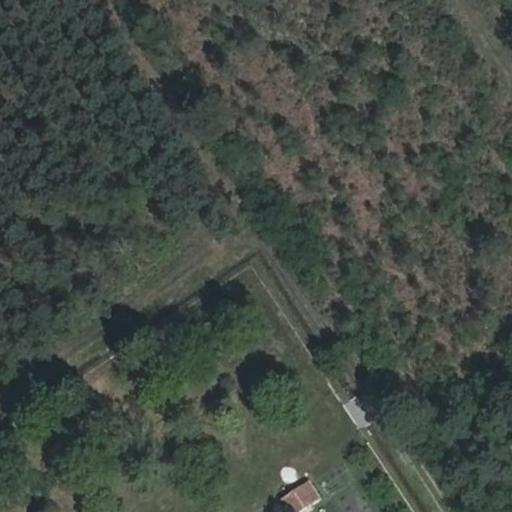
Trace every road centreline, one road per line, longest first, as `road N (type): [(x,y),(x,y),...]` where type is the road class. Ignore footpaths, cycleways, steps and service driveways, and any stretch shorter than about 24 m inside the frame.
road 1 (residential): [(446,511),(237,199)]
road 2 (track): [(257,230),(0,397)]
road 3 (track): [(237,199),(105,0)]
